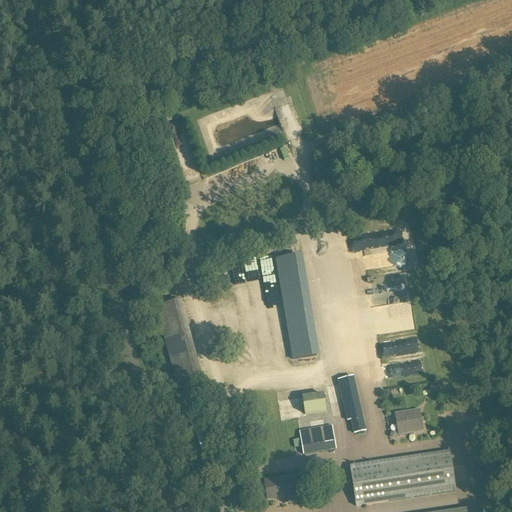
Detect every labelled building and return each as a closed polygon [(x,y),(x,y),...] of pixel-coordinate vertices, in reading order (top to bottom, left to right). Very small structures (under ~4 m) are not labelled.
[(303,254),(276,259),(294,361),(321,356),(303,254)] [(180,389),(203,382),(182,301),(159,307),(180,389)] [(354,377),(342,380),(349,408),(345,409),(348,421),(351,420),(354,434),(366,431),(354,377)] [(431,385),(428,391),(435,396),(439,389),(431,385)] [(305,414),(327,411),(324,394),(302,398),(305,414)] [(419,411),(396,414),(399,434),(422,431),(419,411)] [(336,449),(332,426),(300,431),(302,439),(294,440),(295,447),(303,446),(305,455),(336,449)] [(451,453),(351,466),(356,507),(456,494),(451,453)] [(293,495),(291,477),(265,480),(268,498),(268,497),(276,496),(276,497),(293,495)]
